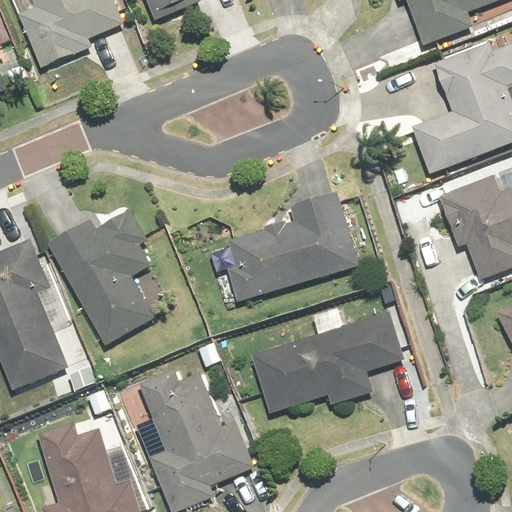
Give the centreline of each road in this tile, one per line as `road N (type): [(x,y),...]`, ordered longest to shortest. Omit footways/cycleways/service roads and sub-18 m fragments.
road 1 (residential): [(112,128),(297,51),(324,114),(216,164)]
road 2 (residential): [(314,511),(348,479),(458,450),(474,511)]
road 3 (residential): [(112,128),(0,174)]
